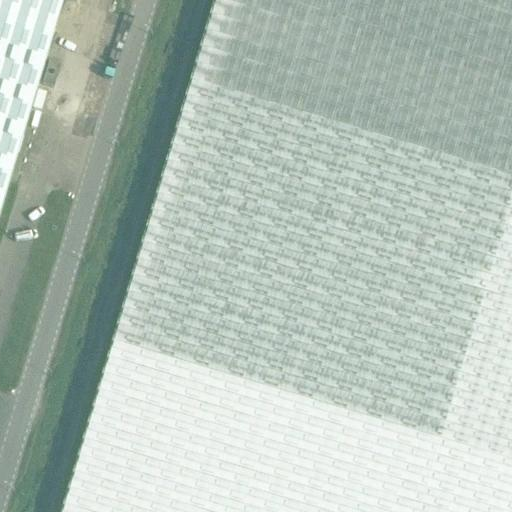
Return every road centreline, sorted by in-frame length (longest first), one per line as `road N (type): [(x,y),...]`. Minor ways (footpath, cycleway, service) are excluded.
road 1 (unclassified): [(0,494),(147,0)]
road 2 (unknown): [(101,152),(37,173),(0,248)]
